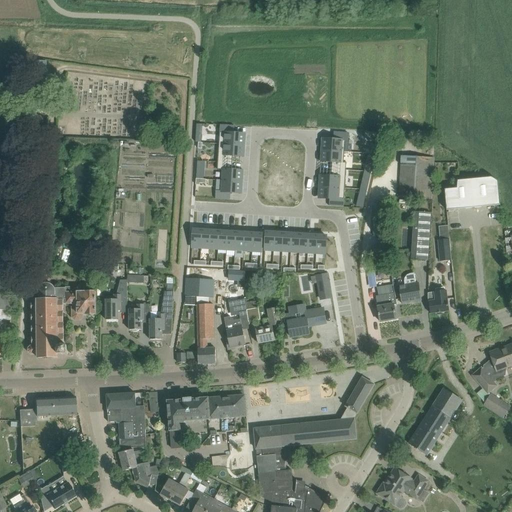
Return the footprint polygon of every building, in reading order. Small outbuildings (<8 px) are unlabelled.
[(47,76),(47,62),(34,62),(34,76),(47,76)] [(220,125),(219,144),(244,146),(245,134),(234,134),(235,126),(220,125)] [(323,139),(322,151),(344,152),(345,141),(348,142),(348,134),(334,133),(333,140),(323,139)] [(219,144),(218,162),(232,163),(233,156),(243,157),(244,146),(219,144)] [(322,151),(321,162),(332,163),(332,170),(346,170),(346,163),(344,163),(344,152),(322,151)] [(431,199),(434,163),(434,158),(402,156),(399,197),(431,199)] [(218,162),(217,170),(222,170),(222,181),(242,182),(242,171),(232,170),(232,163),(218,162)] [(320,176),(320,187),(345,189),(346,170),(332,170),(331,176),(320,176)] [(500,206),(498,182),(492,178),(471,180),(474,208),(500,206)] [(447,210),(474,208),(471,180),(458,181),(457,189),(445,190),(447,210)] [(216,191),(215,199),(230,200),(230,193),(241,193),(242,182),(222,181),(221,191),(216,191)] [(320,187),(319,198),(330,199),(329,206),(344,207),(345,189),(320,187)] [(394,201),(388,204),(391,210),(397,207),(394,201)] [(373,237),(387,236),(388,203),(374,203),(373,237)] [(414,212),(411,260),(428,261),(431,213),(414,212)] [(440,262),(451,260),(448,226),(439,227),(440,240),(438,240),(440,262)] [(193,230),(192,248),(201,248),(202,230),(193,230)] [(202,230),(201,248),(210,249),(211,231),(202,230)] [(211,231),(210,249),(218,249),(219,232),(211,231)] [(219,232),(218,249),(226,250),(228,232),(219,232)] [(228,232),(226,250),(235,250),(236,233),(228,232)] [(236,233),(235,250),(244,251),(245,233),(236,233)] [(245,233),(244,251),(252,251),(253,234),(245,233)] [(266,233),(265,250),(274,251),(275,233),(266,233)] [(275,233),(274,251),(282,251),(284,234),(275,233)] [(253,234),(252,251),(261,252),(262,234),(253,234)] [(284,234),(282,251),(291,252),(292,234),(284,234)] [(292,234),(291,252),(299,252),(301,235),(292,234)] [(301,235),(299,252),(308,253),(309,235),(301,235)] [(309,235),(308,253),(316,254),(318,236),(309,235)] [(318,236),(316,254),(325,254),(326,236),(318,236)] [(375,262),(390,261),(388,245),(373,246),(375,262)] [(487,279),(487,285),(487,286),(488,286),(490,285),(490,286),(490,285),(491,294),(503,293),(500,269),(499,260),(499,258),(506,258),(505,251),(505,248),(493,249),(494,259),(494,261),(488,261),(489,270),(488,270),(489,279),(487,279)] [(40,278),(41,256),(42,251),(38,251),(38,255),(33,255),(32,278),(40,278)] [(463,259),(451,260),(452,270),(459,269),(459,271),(460,280),(459,280),(462,304),(474,303),(473,294),(475,294),(476,294),(475,294),(475,288),(475,287),(475,288),(473,288),(472,288),(471,279),(470,270),(464,271),(464,269),(463,259)] [(108,264),(107,274),(112,275),(113,269),(118,270),(118,265),(108,264)] [(11,272),(0,271),(0,289),(11,289),(11,272)] [(419,283),(416,283),(414,273),(410,274),(407,276),(405,279),(405,283),(405,285),(399,286),(402,304),(422,301),(420,291),(419,283)] [(331,298),(327,274),(317,276),(321,300),(331,298)] [(172,331),(173,302),(174,278),(167,278),(167,292),(165,292),(162,312),(151,313),(151,321),(150,321),(150,340),(162,340),(162,331),(172,331)] [(128,312),(127,302),(127,283),(127,280),(120,280),(116,295),(114,295),(114,300),(106,300),(106,310),(106,320),(118,320),(118,312),(128,312)] [(65,304),(65,288),(55,288),(54,287),(53,286),(53,285),(52,285),(51,284),(50,284),(49,283),(49,284),(47,284),(46,284),(46,283),(45,284),(44,285),(42,285),(41,286),(41,287),(40,289),(39,288),(39,289),(39,290),(39,291),(39,292),(38,292),(38,293),(39,293),(39,296),(38,296),(38,297),(39,297),(39,300),(38,300),(38,299),(38,298),(37,298),(36,297),(35,298),(34,298),(34,299),(33,299),(33,300),(31,300),(31,301),(32,301),(32,311),(31,311),(31,312),(30,312),(30,323),(32,323),(32,324),(32,334),(32,335),(32,345),(31,345),(28,348),(28,352),(31,355),(38,355),(38,358),(44,358),(44,359),(53,359),(53,358),(59,358),(59,354),(67,354),(66,345),(64,345),(63,304),(65,304)] [(394,305),(396,304),(393,285),(377,287),(379,296),(376,297),(378,307),(378,312),(380,322),(396,319),(394,305)] [(65,288),(65,304),(73,304),(73,307),(72,307),(72,318),(75,320),(80,320),(83,318),(83,314),(86,314),(86,315),(96,315),(96,305),(96,299),(96,291),(96,286),(86,286),(86,292),(77,292),(71,292),(71,287),(65,287),(65,288)] [(0,360),(1,359),(2,358),(2,349),(9,348),(9,340),(0,340),(0,310),(12,310),(11,289),(0,289),(0,360)] [(444,289),(436,290),(436,292),(428,293),(428,302),(429,302),(430,314),(449,311),(448,299),(447,299),(446,291),(444,291),(444,289)] [(246,310),(247,302),(246,299),(237,301),(240,318),(247,317),(246,310)] [(259,308),(257,308),(256,301),(247,302),(246,310),(247,317),(248,322),(261,320),(259,308)] [(151,321),(151,313),(150,304),(138,304),(138,309),(129,309),(130,330),(141,330),(141,321),(150,321),(151,321)] [(198,349),(198,364),(216,364),(215,348),(207,348),(207,339),(214,339),(213,304),(209,304),(197,305),(198,349)] [(280,324),(278,314),(277,308),(268,310),(269,318),(266,318),(266,319),(263,320),(264,328),(256,330),(257,333),(259,343),(274,340),(272,325),(280,324)] [(291,315),(284,316),(286,324),(288,324),(291,338),(309,334),(308,327),(316,325),(313,311),(305,312),(291,315)] [(235,348),(246,345),(244,336),(242,324),(241,324),(240,319),(234,321),(233,319),(230,317),(224,318),(226,330),(228,340),(226,341),(228,351),(235,349),(235,348)] [(511,345),(490,353),(493,361),(496,371),(506,368),(511,365),(511,345)] [(497,386),(481,368),(472,376),(479,383),(488,394),(497,386)] [(293,489),(292,485),(291,471),(292,471),(292,470),(286,471),(284,447),(357,440),(355,419),(354,419),(357,413),(358,414),(375,385),(362,378),(346,407),(348,408),(341,420),(254,429),(256,449),(259,474),(261,493),(293,489)] [(444,389),(409,444),(417,449),(427,455),(437,439),(453,415),(462,400),(453,394),(444,389)] [(136,407),(136,403),(135,393),(107,395),(108,415),(109,422),(119,422),(122,422),(121,417),(128,416),(129,423),(119,423),(120,448),(130,448),(151,447),(151,445),(151,438),(146,438),(145,419),(144,406),(136,407)] [(150,399),(149,399),(151,413),(159,412),(157,399),(158,399),(157,393),(150,393),(150,399)] [(503,418),(509,407),(491,395),(484,405),(503,418)] [(208,399),(209,419),(246,416),(244,396),(208,399)] [(74,397),(50,398),(51,416),(63,415),(76,415),(75,397),(74,397)] [(36,409),(19,410),(20,420),(20,427),(37,426),(36,417),(51,416),(50,398),(35,399),(36,409)] [(209,419),(208,399),(191,400),(191,399),(184,399),(184,400),(168,402),(171,440),(181,439),(179,423),(185,423),(184,421),(209,419)] [(181,439),(171,440),(172,449),(181,448),(181,439)] [(35,442),(19,443),(19,466),(36,466),(35,442)] [(138,468),(137,465),(135,458),(143,456),(141,450),(134,452),(133,450),(129,451),(119,453),(124,471),(133,469),(138,468)] [(69,455),(60,457),(62,472),(72,471),(69,455)] [(158,477),(160,467),(161,460),(157,459),(156,466),(150,468),(149,463),(137,465),(138,468),(133,469),(136,482),(148,488),(150,484),(152,475),(158,477)] [(416,482),(403,474),(395,468),(390,475),(392,476),(386,485),(383,483),(377,494),(395,505),(400,509),(404,508),(407,504),(406,500),(401,496),(404,491),(417,499),(429,481),(419,475),(418,476),(419,476),(416,482)] [(30,473),(19,478),(24,487),(35,481),(30,473)] [(189,490),(184,487),(188,481),(191,476),(185,473),(179,485),(170,500),(180,506),(189,490)] [(179,485),(175,482),(169,479),(160,495),(170,500),(179,485)] [(297,481),(297,480),(296,485),(292,485),(293,489),(261,493),(261,497),(273,503),(271,511),(320,511),(328,498),(297,481)] [(39,491),(44,511),(53,506),(55,510),(76,497),(67,482),(50,492),(46,486),(39,491)] [(206,511),(214,499),(210,497),(197,490),(190,501),(197,505),(192,511),(206,511)] [(31,506),(27,500),(24,494),(20,496),(19,494),(10,500),(14,507),(16,511),(34,511),(34,510),(31,506)] [(214,499),(206,511),(230,511),(232,510),(224,505),(222,510),(216,507),(218,502),(214,499)]
